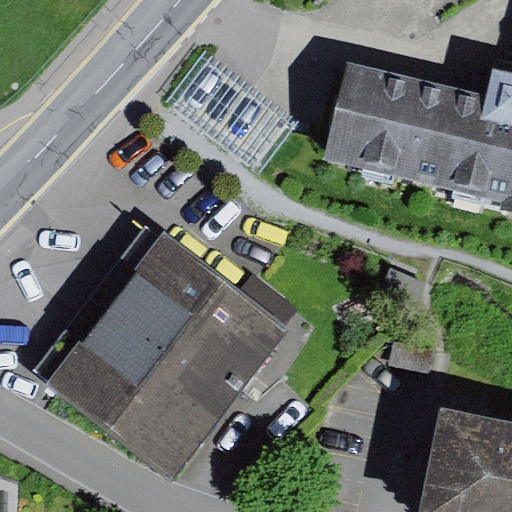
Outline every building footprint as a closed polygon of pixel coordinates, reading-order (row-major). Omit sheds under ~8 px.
[(205,56),(168,104),(260,174),(297,126),(205,56)] [(487,102),(346,68),(322,165),(502,209),(500,217),(511,219),(511,64),(497,61),(487,102)] [(144,230),(29,372),(172,478),(288,336),(281,332),(237,298),(144,230)] [(253,278),(237,298),(281,332),(297,312),(253,278)] [(511,511),(511,430),(438,416),(418,511),(511,511)]
